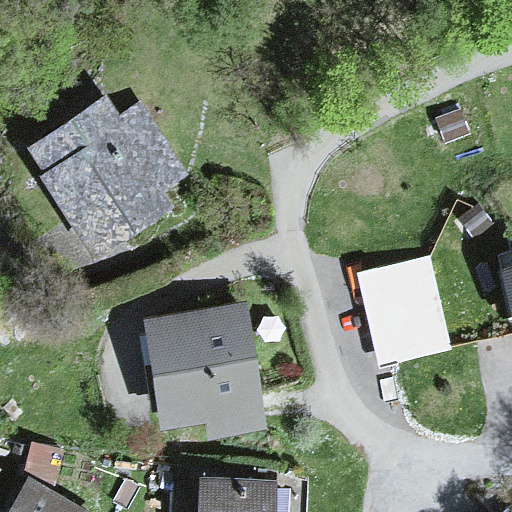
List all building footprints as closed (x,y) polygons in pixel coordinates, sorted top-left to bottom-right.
[(115,82),(10,147),(84,264),(188,198),(115,82)] [(450,349),(428,252),(354,269),(373,366),(450,349)] [(511,262),(495,267),(510,334),(511,333),(511,262)] [(241,307),(138,317),(148,427),(199,422),(201,440),(253,435),(241,307)] [(84,511),(21,477),(1,511),(84,511)] [(264,511),(265,479),(189,477),(188,511),(264,511)]
